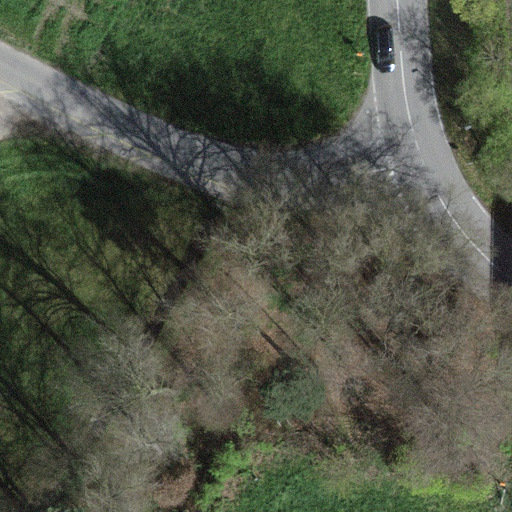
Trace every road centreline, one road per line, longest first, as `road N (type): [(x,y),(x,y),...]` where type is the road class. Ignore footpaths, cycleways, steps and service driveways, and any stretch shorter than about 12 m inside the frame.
road 1 (tertiary): [(418,151),(309,176),(232,171),(0,68)]
road 2 (tertiary): [(511,281),(472,247),(418,151)]
road 3 (tertiary): [(418,151),(398,0)]
